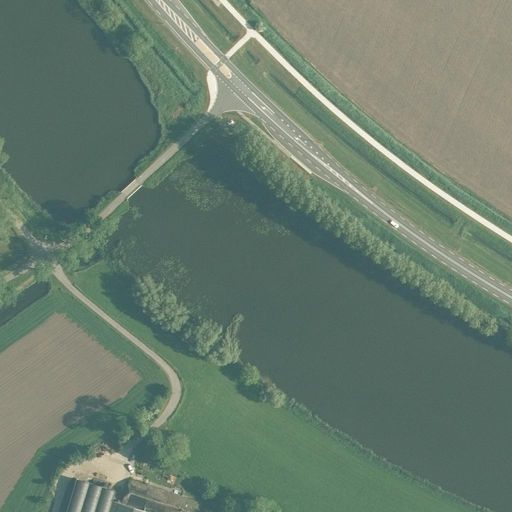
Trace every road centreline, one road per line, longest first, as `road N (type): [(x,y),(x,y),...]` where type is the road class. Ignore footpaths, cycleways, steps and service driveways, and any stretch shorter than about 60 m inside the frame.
road 1 (unclassified): [(43,254),(87,227),(235,89)]
road 2 (secondary): [(372,203),(243,80)]
road 3 (secondary): [(235,89),(372,203)]
road 4 (secondary): [(511,297),(372,203)]
road 5 (secondary): [(151,0),(235,89)]
